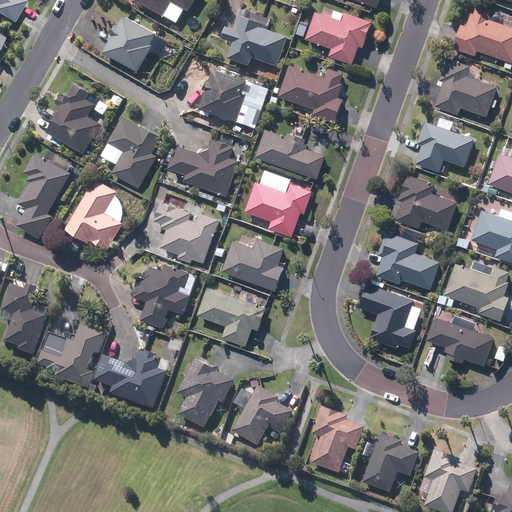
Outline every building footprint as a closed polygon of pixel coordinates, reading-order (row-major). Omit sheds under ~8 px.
[(0,0),(0,10),(14,18),(23,0),(0,0)] [(194,0),(140,0),(165,11),(169,0),(182,0),(191,6),(194,0)] [(489,6),(478,5),(469,24),(463,22),(456,45),(476,52),(479,48),(511,58),(511,14),(508,14),(505,9),(494,6),(489,6)] [(318,11),(309,38),(335,47),(333,53),(355,61),(370,20),(348,12),(345,21),(318,11)] [(248,21),(244,19),(241,28),(230,24),(225,37),(236,41),(231,56),(248,61),(251,52),(280,62),(289,35),(268,28),(262,25),(261,16),(250,13),(248,21)] [(156,35),(128,17),(108,47),(136,66),(156,35)] [(470,65),(450,59),(442,76),(446,77),(438,103),(458,110),(460,104),(486,113),(495,85),(468,75),(470,65)] [(292,65),(282,94),(317,106),(315,112),(335,119),(351,76),(331,69),(328,78),(292,65)] [(252,81),(218,68),(203,105),(237,118),(252,81)] [(57,112),(47,132),(85,151),(100,121),(92,115),(93,107),(91,97),(89,81),(75,82),(70,95),(57,100),(57,112)] [(165,133),(124,114),(111,139),(128,146),(115,170),(142,183),(155,157),(165,133)] [(452,128),(428,120),(421,141),(425,142),(419,161),(442,168),(445,155),(467,163),(476,137),(460,131),(462,126),(454,123),(452,128)] [(267,131),(258,155),(317,177),(327,153),(307,145),(308,142),(290,135),(288,139),(267,131)] [(210,152),(179,143),(171,166),(188,172),(187,177),(219,188),(221,183),(230,186),(238,159),(230,157),(234,143),(214,137),(210,152)] [(511,156),(501,152),(491,179),(511,187),(511,156)] [(71,170),(37,153),(29,170),(33,172),(31,176),(35,180),(20,202),(29,207),(21,223),(42,233),(71,170)] [(118,188),(97,177),(69,228),(88,238),(92,238),(108,247),(123,220),(105,211),(118,188)] [(409,177),(406,181),(399,199),(403,200),(398,218),(420,225),(423,219),(449,228),(458,200),(433,192),(435,186),(409,177)] [(288,191),(259,182),(250,210),(273,217),(271,226),(293,233),(301,208),(305,210),(312,188),(291,182),(288,191)] [(163,223),(169,226),(163,244),(180,250),(179,254),(192,258),(193,254),(205,257),(218,215),(203,210),(200,221),(191,219),(193,211),(169,204),(168,208),(161,205),(156,220),(163,221),(163,223)] [(511,220),(483,209),(473,236),(498,246),(496,252),(511,257),(511,220)] [(390,232),(388,239),(384,238),(380,252),(384,253),(379,272),(400,280),(401,276),(430,286),(442,257),(416,248),(418,241),(390,232)] [(258,248),(235,240),(225,268),(277,286),(290,249),(261,239),(258,248)] [(506,280),(458,263),(448,292),(480,303),(481,310),(501,318),(507,302),(502,296),(506,280)] [(148,279),(141,277),(136,293),(149,297),(143,316),(162,323),(169,304),(182,308),(186,290),(178,288),(182,275),(174,273),(176,268),(166,265),(165,270),(152,266),(148,279)] [(414,297),(368,282),(361,303),(380,309),(371,336),(400,345),(401,341),(410,345),(416,327),(406,324),(414,297)] [(38,290),(15,285),(7,309),(18,311),(7,340),(22,344),(21,347),(34,352),(35,349),(46,311),(34,309),(38,290)] [(266,306),(211,287),(202,312),(228,321),(223,336),(246,344),(251,329),(257,331),(266,306)] [(493,333),(439,314),(431,338),(444,342),(446,355),(462,359),(465,354),(483,362),(493,333)] [(58,375),(90,384),(94,370),(86,368),(89,358),(96,349),(102,349),(106,329),(82,327),(81,334),(72,335),(52,332),(43,362),(50,364),(49,368),(59,371),(58,375)] [(138,336),(116,328),(99,376),(115,382),(112,390),(154,404),(168,365),(142,356),(138,368),(128,364),(138,336)] [(230,378),(195,361),(180,391),(189,394),(182,413),(209,425),(220,400),(223,400),(229,389),(230,378)] [(279,397),(259,387),(235,428),(259,441),(269,422),(281,428),(293,407),(281,401),(279,397)] [(348,413),(324,406),(314,430),(324,435),(314,458),(340,469),(347,444),(358,448),(368,422),(349,419),(348,413)] [(404,441),(381,433),(366,480),(391,488),(397,469),(410,473),(418,450),(405,446),(404,441)] [(476,466),(438,452),(432,470),(440,473),(430,501),(454,509),(462,486),(468,488),(476,466)] [(511,511),(511,481),(507,494),(501,492),(493,509),(498,511),(511,511)]
